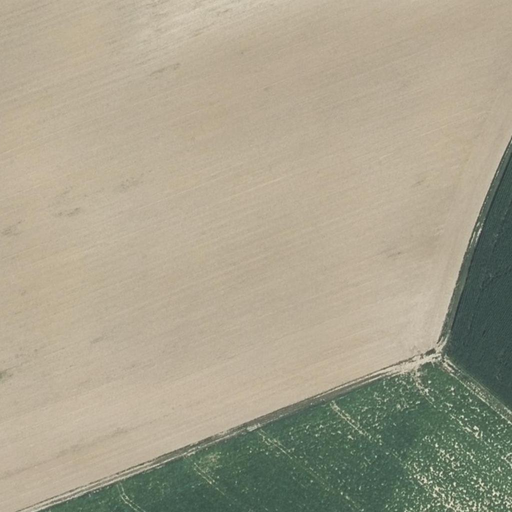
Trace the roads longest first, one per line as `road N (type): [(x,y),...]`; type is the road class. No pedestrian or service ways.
road 1 (track): [(29,511),(435,354)]
road 2 (track): [(511,135),(435,354)]
